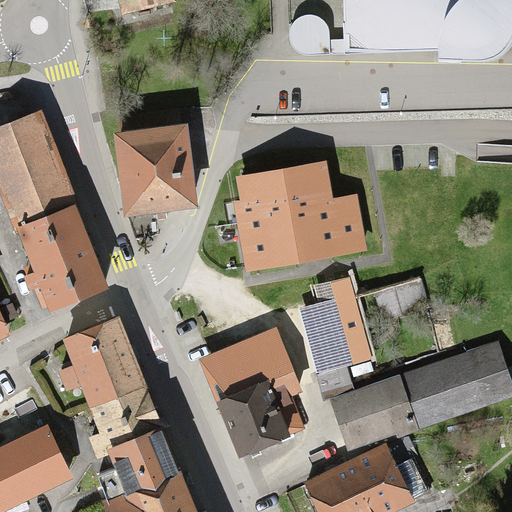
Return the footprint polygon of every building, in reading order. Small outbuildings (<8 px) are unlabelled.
[(170,0),(118,0),(121,11),(171,1),(170,0)] [(511,0),(342,0),(344,53),(435,46),(438,60),(480,58),(493,56),(501,50),(509,42),(511,32),(511,0)] [(104,285),(37,109),(0,123),(0,197),(42,308),(104,285)] [(196,207),(185,125),(116,134),(127,216),(196,207)] [(320,166),(232,181),(247,271),(362,252),(352,193),(326,198),(320,166)] [(374,294),(381,321),(420,311),(410,269),(374,278),(373,273),(314,286),(324,334),(358,327),(353,298),(374,294)] [(140,389),(110,319),(59,341),(89,411),(140,389)] [(332,339),(305,347),(319,392),(346,383),(332,339)] [(207,378),(240,453),(298,428),(285,400),(305,391),(284,344),(207,378)] [(491,349),(332,399),(347,447),(507,397),(491,349)] [(47,425),(0,445),(0,507),(70,476),(47,425)] [(190,511),(155,426),(104,446),(122,491),(104,498),(109,511),(190,511)] [(302,482),(315,511),(387,511),(412,501),(387,445),(302,482)]
